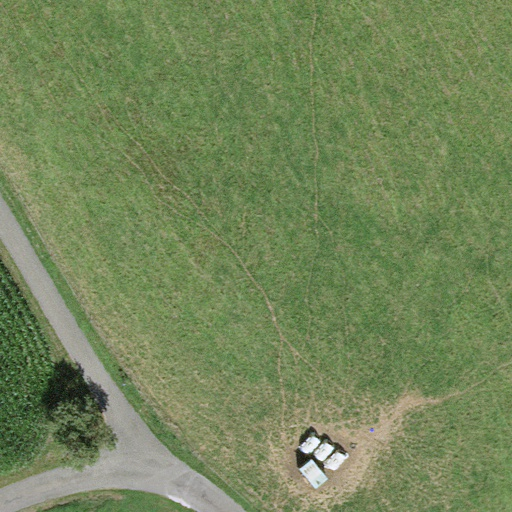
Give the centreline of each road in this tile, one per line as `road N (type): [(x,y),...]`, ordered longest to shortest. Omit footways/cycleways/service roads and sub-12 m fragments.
road 1 (residential): [(144,466),(0,213)]
road 2 (residential): [(0,503),(144,466)]
